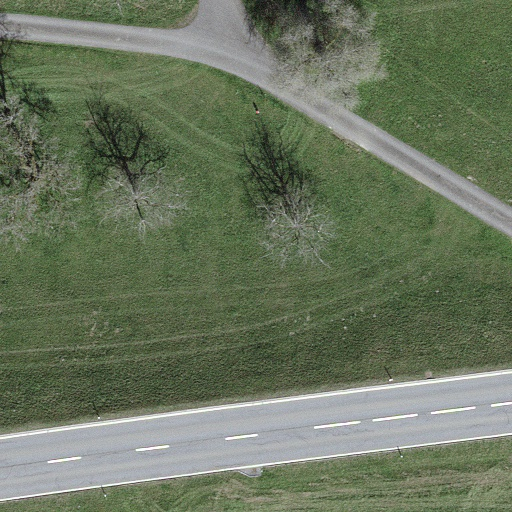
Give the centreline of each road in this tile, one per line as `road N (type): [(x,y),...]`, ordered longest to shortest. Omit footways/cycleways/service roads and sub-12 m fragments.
road 1 (track): [(0,11),(204,38),(417,152),(511,216)]
road 2 (tertiary): [(0,471),(511,403)]
